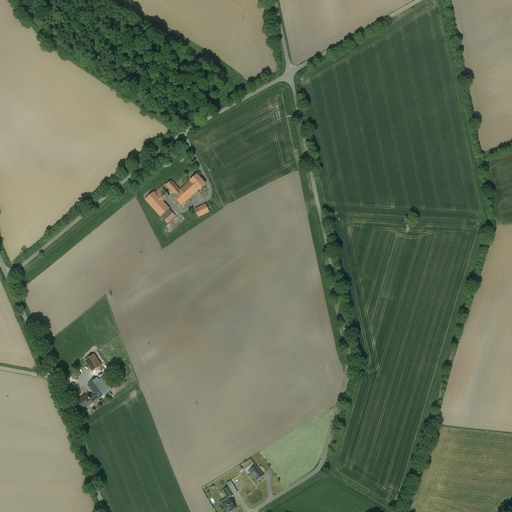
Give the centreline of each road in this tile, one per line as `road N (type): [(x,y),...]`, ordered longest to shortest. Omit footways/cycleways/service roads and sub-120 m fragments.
road 1 (unclassified): [(290,73),(351,364),(322,463),(251,511)]
road 2 (unclassified): [(8,275),(182,132),(290,73)]
road 3 (unclassified): [(290,73),(419,0)]
road 4 (unclassified): [(53,377),(105,511)]
